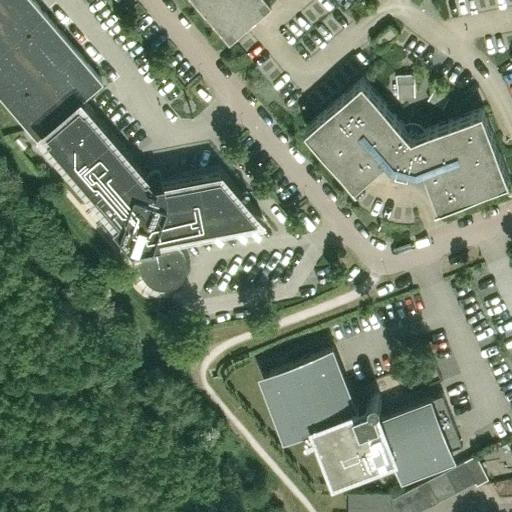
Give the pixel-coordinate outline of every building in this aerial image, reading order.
[(0,0),(0,95),(35,136),(62,168),(128,245),(145,242),(146,247),(141,254),(139,261),(139,268),(142,275),(146,280),(152,284),(159,286),(166,286),(167,286),(168,286),(169,286),(169,285),(170,285),(171,285),(172,285),(172,284),(173,284),(174,284),(174,283),(175,283),(176,282),(177,281),(178,280),(179,279),(180,279),(180,278),(181,277),(182,276),(182,275),(183,274),(183,273),(184,272),(184,271),(184,270),(184,269),(185,269),(185,268),(185,267),(185,266),(185,265),(185,264),(185,263),(185,262),(185,261),(185,260),(185,259),(185,258),(184,258),(184,257),(184,256),(184,255),(183,255),(183,254),(183,253),(182,252),(182,251),(181,251),(181,250),(180,249),(179,248),(179,247),(178,247),(177,246),(176,245),(175,244),(174,244),(173,243),(172,243),(171,237),(263,220),(218,168),(160,179),(159,172),(151,169),(146,174),(84,101),(80,105),(76,101),(101,79),(33,0),(0,0)] [(198,0),(226,32),(263,0),(198,0)] [(381,48),(399,32),(391,23),(373,39),(381,48)] [(403,173),(414,127),(410,126),(408,128),(363,76),(306,126),(357,185),(358,184),(357,182),(386,156),(391,162),(399,164),(397,172),(403,173)] [(413,97),(412,86),(395,87),(395,98),(413,97)] [(510,177),(483,107),(419,131),(418,128),(414,127),(403,173),(408,175),(410,167),(418,169),(425,166),(439,203),(436,204),(437,205),(510,177)] [(463,443),(443,391),(383,415),(378,403),(379,403),(380,402),(381,401),(381,400),(382,399),(382,398),(382,397),(382,396),(381,395),(381,394),(380,393),(379,392),(378,392),(376,391),(374,392),(373,392),(371,393),(371,395),(370,396),(370,397),(370,398),(370,400),(356,405),(333,345),(270,369),(294,431),(314,424),(335,477),(395,454),(402,471),(453,451),(452,448),(463,443)] [(488,477),(476,453),(465,459),(475,481),(477,483),(488,477)] [(475,481),(465,459),(456,464),(467,485),(475,481)] [(467,485),(456,464),(447,469),(458,490),(467,485)] [(458,490),(447,469),(438,473),(449,495),(458,490)] [(449,495),(438,473),(428,478),(440,500),(449,495)] [(440,500),(428,478),(420,483),(430,504),(440,500)] [(415,511),(430,504),(420,483),(393,497),(391,511),(415,511)] [(360,511),(361,491),(349,491),(348,511),(360,511)] [(370,511),(371,491),(361,491),(360,511),(370,511)] [(381,511),(382,491),(371,491),(370,511),(381,511)] [(391,511),(393,497),(393,491),(382,491),(381,511),(391,511)]
